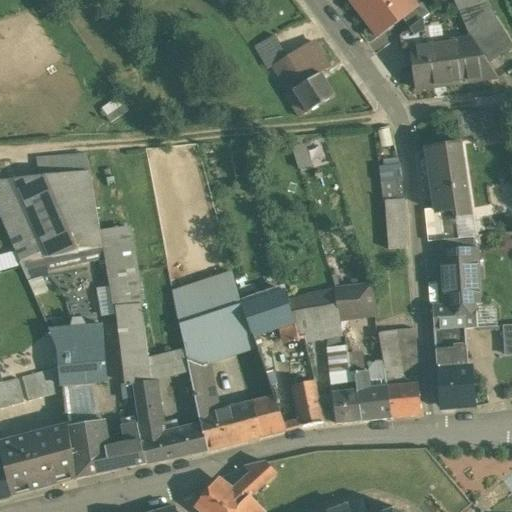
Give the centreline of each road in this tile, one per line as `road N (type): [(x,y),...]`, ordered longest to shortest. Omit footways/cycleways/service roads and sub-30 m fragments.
road 1 (residential): [(431,432),(405,141),(398,119),(313,0)]
road 2 (residential): [(23,511),(273,447),(431,432)]
